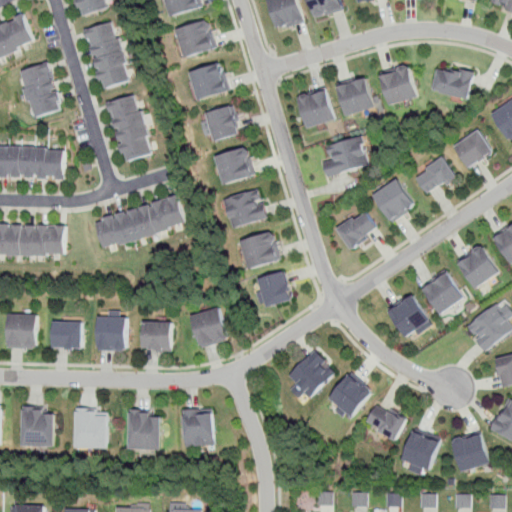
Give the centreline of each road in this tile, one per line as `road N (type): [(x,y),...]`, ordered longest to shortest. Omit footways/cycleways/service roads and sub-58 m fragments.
road 1 (residential): [(0,375),(184,380),(232,372),(511,184)]
road 2 (residential): [(241,0),(338,303),(390,359),(455,388)]
road 3 (residential): [(263,71),(400,31),(445,30),(511,50)]
road 4 (residential): [(55,0),(114,190)]
road 5 (residential): [(166,174),(80,200),(0,199)]
road 6 (residential): [(266,511),(262,453),(232,372)]
